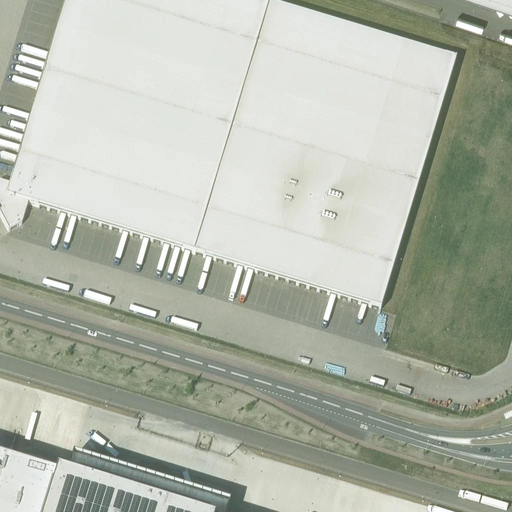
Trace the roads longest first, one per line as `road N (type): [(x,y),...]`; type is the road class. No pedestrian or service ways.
road 1 (unclassified): [(0,363),(495,511)]
road 2 (tertiary): [(409,430),(0,303)]
